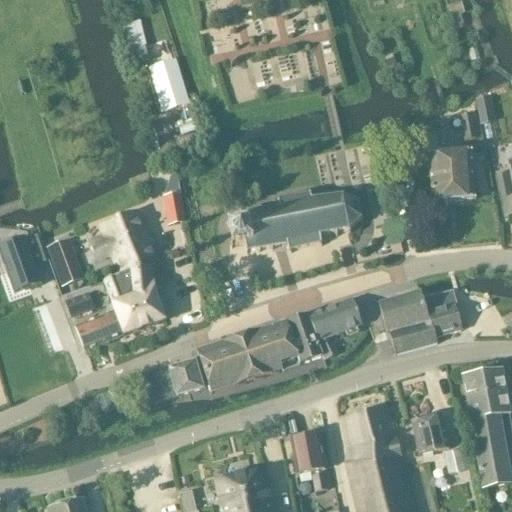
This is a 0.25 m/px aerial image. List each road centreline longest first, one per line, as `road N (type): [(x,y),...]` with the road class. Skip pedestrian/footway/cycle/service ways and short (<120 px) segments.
road 1 (unclassified): [(511,264),(437,263),(311,297),(90,381),(0,425)]
road 2 (tertiary): [(0,490),(246,420),(383,366),(511,349)]
